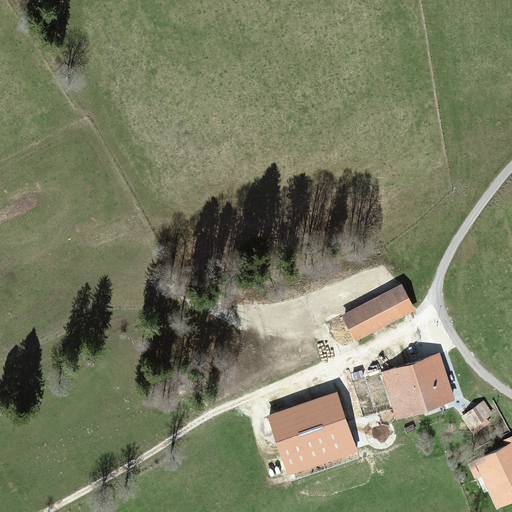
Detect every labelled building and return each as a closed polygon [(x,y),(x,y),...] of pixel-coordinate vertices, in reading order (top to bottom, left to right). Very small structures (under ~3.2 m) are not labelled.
[(406,282),(345,312),(357,337),(418,307),(406,282)] [(390,362),(383,364),(402,418),(461,397),(444,351),(392,370),(390,362)] [(288,476),(357,451),(335,392),(266,417),(288,476)] [(486,403),(465,415),(474,431),(495,419),(486,403)] [(511,443),(475,460),(483,477),(487,475),(501,505),(511,499),(511,443)]
